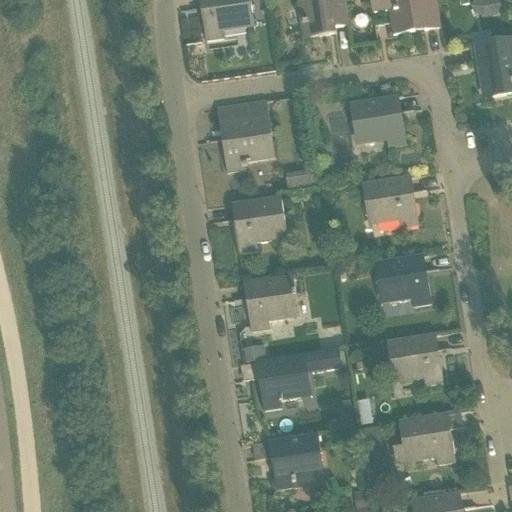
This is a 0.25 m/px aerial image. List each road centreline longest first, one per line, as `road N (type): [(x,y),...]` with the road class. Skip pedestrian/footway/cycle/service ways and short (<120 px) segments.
road 1 (residential): [(238,511),(174,101)]
road 2 (residential): [(448,183),(427,89),(413,76),(174,101)]
road 3 (track): [(0,274),(52,511)]
road 4 (residential): [(486,405),(448,183)]
